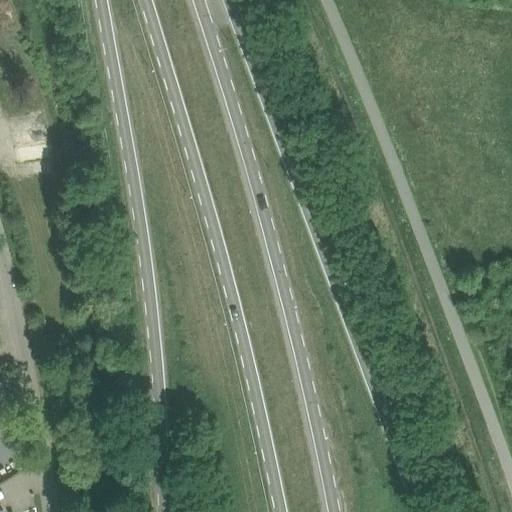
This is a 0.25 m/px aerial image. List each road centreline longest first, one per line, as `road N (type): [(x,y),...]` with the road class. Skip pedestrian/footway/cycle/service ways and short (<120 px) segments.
road 1 (primary): [(424,511),(231,0)]
road 2 (primary): [(338,511),(270,219),(200,0)]
road 3 (primary): [(153,0),(285,511)]
road 4 (primary): [(106,0),(150,272),(161,511)]
road 5 (unclassified): [(50,511),(0,249)]
